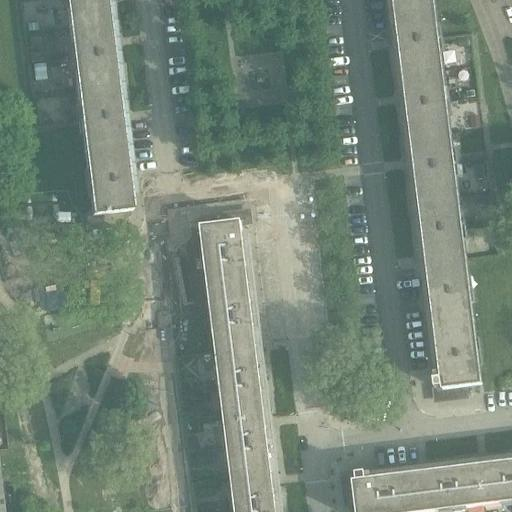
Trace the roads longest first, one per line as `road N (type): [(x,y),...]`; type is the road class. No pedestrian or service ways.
road 1 (unclassified): [(311,445),(278,186),(172,199),(148,0)]
road 2 (residential): [(405,432),(351,0)]
